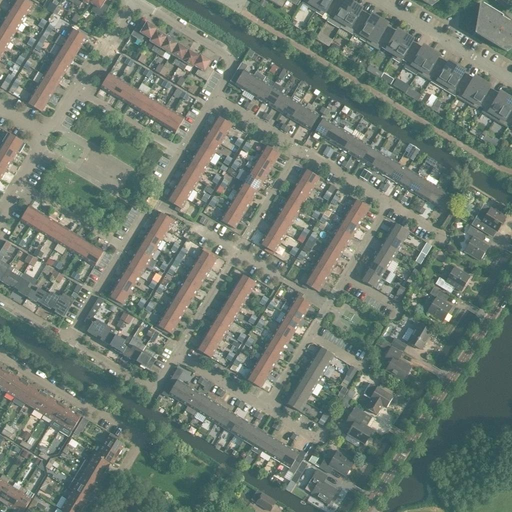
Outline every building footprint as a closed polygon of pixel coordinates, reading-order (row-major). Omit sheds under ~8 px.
[(33,4),(25,0),(15,0),(12,5),(27,14),(33,4)] [(91,11),(103,18),(109,7),(104,3),(105,0),(90,0),(89,2),(94,5),(91,11)] [(263,0),(261,0),(259,4),(265,8),(268,3),(263,0)] [(269,0),(283,8),(287,0),(288,0),(298,6),(301,0),(269,0)] [(303,0),(302,3),(315,11),(321,0),(303,0)] [(323,16),(325,13),(330,16),(339,0),(321,0),(315,11),(323,16)] [(347,0),(345,0),(346,1),(344,0),(339,0),(330,16),(327,21),(340,28),(341,27),(354,4),(347,0)] [(50,2),(47,9),(49,10),(53,13),(57,6),(53,4),(50,2)] [(362,10),(362,9),(354,4),(341,27),(354,35),(366,13),(362,10)] [(479,18),(484,22),(477,33),(477,32),(476,33),(507,51),(511,42),(511,22),(511,23),(503,17),(504,16),(483,4),(483,5),(487,7),(480,18),(479,18)] [(7,14),(22,23),(27,14),(12,5),(7,14)] [(58,16),(62,9),(57,6),(53,13),(58,16)] [(372,15),(371,16),(366,13),(354,35),(366,42),(380,20),(372,15)] [(22,23),(7,14),(1,24),(16,33),(22,23)] [(76,14),(72,21),(77,23),(81,17),(76,14)] [(387,26),(388,24),(380,20),(366,42),(379,50),(381,47),(392,29),(387,26)] [(146,36),(151,39),(157,30),(158,28),(147,22),(143,27),(138,24),(131,35),(143,42),(146,36)] [(0,25),(0,35),(10,42),(16,33),(1,24),(0,25)] [(87,37),(72,28),(66,38),(81,47),(87,37)] [(303,31),(312,36),(315,31),(311,28),(310,30),(306,28),(303,31)] [(381,47),(394,54),(406,35),(398,30),(397,32),(392,29),(381,47)] [(155,45),(152,50),(157,54),(167,37),(157,30),(151,39),(150,41),(155,45)] [(10,42),(0,35),(0,48),(5,51),(10,42)] [(394,54),(392,58),(400,63),(402,59),(407,62),(418,44),(413,41),(414,40),(406,35),(394,54)] [(163,57),(166,51),(171,54),(178,43),(167,37),(157,54),(163,57)] [(61,47),(75,56),(81,47),(66,38),(61,47)] [(330,48),(338,52),(341,47),(334,42),(330,48)] [(176,58),(173,63),(179,67),(189,50),(178,43),(171,54),(176,58)] [(423,46),(423,47),(418,44),(407,62),(419,70),(420,70),(431,51),(423,46)] [(55,56),(70,65),(75,56),(61,47),(55,56)] [(193,68),(194,66),(194,65),(199,56),(189,50),(179,67),(184,70),(188,64),(193,68)] [(439,57),(439,56),(431,51),(420,70),(419,70),(417,73),(431,81),(433,78),(443,60),(439,57)] [(142,54),(138,60),(143,63),(147,57),(142,54)] [(201,54),(199,56),(194,65),(194,66),(199,69),(196,74),(207,81),(214,70),(208,66),(212,61),(201,54)] [(50,66),(64,74),(70,65),(55,56),(50,66)] [(356,63),(364,68),(367,64),(359,59),(356,63)] [(449,61),(448,63),(443,60),(433,78),(445,85),(457,66),(449,61)] [(16,62),(13,68),(15,69),(18,71),(21,65),(16,62)] [(159,64),(155,71),(160,74),(164,67),(159,64)] [(245,70),(246,67),(241,64),(235,74),(240,78),(235,85),(245,90),(254,76),(245,70)] [(64,74),(50,66),(44,75),(59,84),(64,74)] [(464,72),(465,71),(457,66),(445,85),(458,93),(469,75),(464,72)] [(164,76),(168,70),(164,67),(160,74),(164,76)] [(373,73),(380,78),(383,72),(376,68),(373,73)] [(110,73),(101,87),(111,93),(120,79),(110,73)] [(383,73),(380,78),(385,81),(388,76),(383,73)] [(59,84),(44,75),(38,84),(53,93),(59,84)] [(458,93),(456,96),(469,104),(483,82),(475,77),(474,78),(469,75),(458,93)] [(254,96),(263,81),(254,76),(245,90),(254,96)] [(181,77),(177,84),(182,87),(186,80),(181,77)] [(120,99),(129,84),(120,79),(111,93),(120,99)] [(5,81),(1,87),(6,90),(10,84),(5,81)] [(264,102),(273,87),(263,81),(254,96),(264,102)] [(479,106),(484,109),(495,91),(490,88),(491,87),(483,82),(469,104),(477,109),(479,106)] [(273,107),(282,92),(284,88),(275,83),(273,87),(264,102),(273,107)] [(53,93),(38,84),(33,93),(48,102),(53,93)] [(129,104),(138,90),(129,84),(120,99),(129,104)] [(402,84),(399,89),(405,92),(408,88),(402,84)] [(409,87),(405,94),(414,99),(417,93),(409,87)] [(138,110),(147,95),(138,90),(129,104),(138,110)] [(484,109),(482,112),(495,120),(508,97),(500,92),(500,94),(495,91),(484,109)] [(282,113),(291,98),(282,92),(273,107),(282,113)] [(27,103),(42,112),(48,102),(33,93),(27,103)] [(147,95),(138,110),(148,116),(157,101),(147,95)] [(508,128),(510,124),(511,120),(511,99),(508,97),(495,120),(508,128)] [(291,118),(300,104),(291,98),(282,113),(291,118)] [(429,99),(426,104),(431,108),(434,103),(429,99)] [(157,101),(148,116),(157,121),(166,107),(157,101)] [(301,124),(310,109),(300,104),(291,118),(301,124)] [(166,107),(157,121),(166,127),(175,112),(166,107)] [(310,130),(319,115),(310,109),(301,124),(310,130)] [(176,133),(185,118),(175,112),(166,127),(176,133)] [(232,125),(218,116),(212,126),(226,135),(232,125)] [(324,118),(315,133),(324,138),(333,124),(324,118)] [(334,144),(343,129),(333,124),(324,138),(334,144)] [(206,135),(221,144),(226,135),(212,126),(206,135)] [(343,150),(352,135),(343,129),(334,144),(343,150)] [(352,155),(361,140),(364,135),(355,130),(352,135),(343,150),(352,155)] [(248,134),(243,131),(237,141),(242,144),(248,134)] [(23,142),(9,133),(3,143),(18,152),(23,142)] [(201,144),(215,153),(221,144),(206,135),(201,144)] [(499,140),(494,137),(490,144),(495,147),(499,140)] [(361,161),(370,146),(361,140),(352,155),(361,161)] [(0,147),(0,153),(12,161),(18,152),(3,143),(0,147)] [(195,153),(210,162),(215,153),(201,144),(195,153)] [(505,144),(501,151),(507,154),(511,148),(505,144)] [(280,154),(266,145),(260,155),(275,164),(280,154)] [(371,166),(380,152),(370,146),(361,161),(371,166)] [(413,146),(407,156),(413,160),(419,150),(413,146)] [(380,172),(389,157),(392,153),(382,147),(380,152),(371,166),(380,172)] [(330,158),(335,150),(331,148),(326,156),(330,158)] [(0,166),(6,170),(12,161),(0,153),(0,166)] [(210,162),(195,153),(189,163),(204,171),(210,162)] [(254,164),(269,173),(275,164),(260,155),(254,164)] [(390,178),(399,163),(389,157),(380,172),(390,178)] [(353,161),(350,159),(348,162),(345,167),(348,169),(353,161)] [(204,171),(189,163),(184,172),(199,181),(204,171)] [(399,183),(408,169),(399,163),(390,178),(399,183)] [(249,173),(263,182),(269,173),(254,164),(249,173)] [(320,178),(305,169),(300,178),(314,187),(320,178)] [(408,189),(417,174),(408,169),(399,183),(408,189)] [(369,176),(371,176),(373,173),(368,171),(367,174),(364,179),(367,180),(369,176)] [(419,171),(417,174),(408,189),(417,194),(426,180),(428,176),(419,171)] [(199,181),(184,172),(178,181),(193,190),(199,181)] [(243,182),(258,191),(263,182),(249,173),(243,182)] [(294,187),(309,196),(314,187),(300,178),(294,187)] [(427,200),(436,185),(426,180),(417,194),(427,200)] [(193,190),(178,181),(173,190),(187,199),(193,190)] [(258,191),(243,182),(237,192),(252,201),(258,191)] [(336,188),(331,185),(326,194),(331,197),(336,188)] [(436,206),(445,191),(436,185),(427,200),(436,206)] [(207,186),(204,190),(211,194),(214,190),(207,186)] [(289,196),(303,205),(309,196),(294,187),(289,196)] [(175,209),(179,212),(187,199),(173,190),(167,200),(177,206),(175,209)] [(446,211),(450,204),(455,208),(461,197),(456,194),(454,196),(445,191),(436,206),(446,211)] [(252,201),(237,192),(232,201),(247,210),(252,201)] [(320,203),(325,206),(331,197),(326,194),(320,203)] [(303,205),(289,196),(283,206),(298,215),(303,205)] [(370,208),(355,199),(349,209),(364,218),(370,208)] [(247,210),(232,201),(226,210),(241,219),(247,210)] [(29,206),(20,221),(30,226),(39,212),(29,206)] [(298,215),(283,206),(277,215),(292,224),(298,215)] [(491,208),(482,222),(476,218),(472,224),(484,232),(487,226),(498,232),(507,217),(491,208)] [(344,218),(358,227),(364,218),(349,209),(344,218)] [(220,220),(235,229),(241,219),(226,210),(220,220)] [(39,232),(48,217),(39,212),(30,226),(39,232)] [(176,218),(172,215),(170,218),(160,212),(154,222),(169,231),(176,218)] [(292,224),(277,215),(272,224),(286,233),(292,224)] [(209,220),(203,216),(199,222),(206,226),(209,220)] [(48,217),(39,232),(49,238),(58,223),(48,217)] [(338,227),(353,236),(358,227),(344,218),(338,227)] [(148,231),(163,240),(169,231),(154,222),(148,231)] [(58,243),(67,229),(58,223),(49,238),(58,243)] [(409,232),(395,223),(389,233),(403,241),(409,232)] [(286,233),(272,224),(266,233),(281,242),(286,233)] [(332,236),(347,245),(353,236),(338,227),(332,236)] [(480,261),(488,249),(489,246),(479,240),(482,234),(471,227),(467,233),(473,237),(464,251),(480,261)] [(67,229),(58,243),(67,249),(76,234),(67,229)] [(143,240),(157,249),(163,240),(148,231),(143,240)] [(260,244),(275,253),(281,242),(266,233),(260,244)] [(383,242),(398,251),(403,241),(389,233),(383,242)] [(76,254),(85,240),(76,234),(67,249),(76,254)] [(327,246),(342,255),(347,245),(332,236),(327,246)] [(85,240),(76,254),(86,260),(95,245),(85,240)] [(137,249),(152,258),(157,249),(143,240),(137,249)] [(0,252),(0,258),(2,259),(11,244),(7,241),(0,252)] [(378,251),(392,260),(398,251),(383,242),(378,251)] [(421,252),(426,255),(432,245),(427,243),(421,252)] [(95,266),(104,251),(95,245),(86,260),(95,266)] [(342,255),(327,246),(321,255),(336,264),(342,255)] [(152,258),(137,249),(131,259),(146,268),(152,258)] [(217,259),(202,250),(196,260),(211,269),(217,259)] [(430,258),(434,261),(439,253),(434,250),(430,258)] [(372,260),(387,269),(392,260),(378,251),(372,260)] [(416,261),(421,264),(426,255),(421,252),(416,261)] [(29,255),(25,261),(29,264),(33,257),(29,255)] [(336,264),(321,255),(316,264),(330,273),(336,264)] [(34,267),(38,260),(33,257),(29,264),(34,267)] [(0,280),(1,281),(10,266),(0,259),(0,280)] [(146,268),(131,259),(126,268),(141,277),(146,268)] [(191,269),(205,278),(211,269),(196,260),(191,269)] [(366,270),(381,278),(385,281),(391,272),(387,269),(372,260),(366,270)] [(330,273),(316,264),(310,273),(325,282),(330,273)] [(12,272),(14,268),(10,266),(1,281),(10,286),(11,285),(15,288),(21,278),(12,272)] [(455,267),(446,281),(440,278),(436,284),(448,291),(451,285),(462,291),(471,277),(455,267)] [(141,277),(126,268),(120,277),(135,286),(141,277)] [(185,278),(200,287),(205,278),(191,269),(185,278)] [(375,288),(381,278),(366,270),(361,279),(375,288)] [(55,271),(51,277),(56,280),(60,273),(55,271)] [(60,283),(64,276),(60,273),(56,280),(60,283)] [(309,286),(319,292),(325,282),(310,273),(302,286),(307,289),(309,286)] [(256,283),(242,274),(236,284),(250,293),(256,283)] [(135,286),(120,277),(115,286),(130,295),(135,286)] [(425,281),(419,277),(415,284),(420,288),(425,281)] [(19,290),(18,291),(27,297),(32,290),(28,287),(30,283),(21,278),(15,288),(19,290)] [(179,288),(194,296),(200,287),(185,278),(179,288)] [(169,282),(164,279),(159,288),(163,291),(169,282)] [(74,291),(79,294),(83,287),(78,284),(74,291)] [(230,293),(245,302),(250,293),(236,284),(230,293)] [(109,296),(124,305),(130,295),(115,286),(109,296)] [(446,294),(434,287),(430,294),(436,297),(428,312),(444,321),(452,307),(442,300),(446,294)] [(38,288),(36,292),(32,290),(27,297),(37,303),(37,302),(41,304),(48,294),(38,288)] [(194,296),(179,288),(174,297),(189,306),(194,296)] [(394,297),(399,300),(404,292),(399,289),(394,297)] [(52,292),(50,295),(48,294),(41,304),(51,310),(52,308),(54,309),(61,297),(52,292)] [(312,304),(302,298),(304,295),(299,292),(291,305),(306,314),(312,304)] [(64,318),(75,300),(63,293),(61,297),(54,309),(56,310),(55,312),(64,318)] [(224,302),(239,311),(245,302),(230,293),(224,302)] [(91,311),(95,314),(103,300),(99,297),(91,311)] [(189,306),(174,297),(168,306),(183,315),(189,306)] [(219,312),(234,321),(239,311),(224,302),(219,312)] [(286,314),(300,323),(306,314),(291,305),(286,314)] [(183,315),(168,306),(163,315),(177,324),(183,315)] [(96,315),(90,311),(84,322),(91,326),(87,332),(97,337),(98,335),(100,336),(107,325),(98,320),(96,323),(92,321),(96,315)] [(124,312),(120,319),(125,322),(129,315),(124,312)] [(234,321),(219,312),(213,321),(228,330),(234,321)] [(280,323),(295,332),(300,323),(286,314),(280,323)] [(129,324),(133,318),(129,315),(125,322),(129,324)] [(170,336),(171,334),(172,334),(177,324),(163,315),(155,328),(170,336)] [(120,319),(116,326),(121,328),(125,322),(120,319)] [(228,330),(213,321),(207,330),(222,339),(228,330)] [(275,332),(289,341),(295,332),(280,323),(275,332)] [(408,341),(422,350),(426,342),(425,342),(428,338),(429,338),(432,332),(418,324),(408,341)] [(114,334),(116,331),(107,325),(100,336),(102,338),(101,340),(110,345),(116,335),(114,334)] [(151,328),(147,335),(151,338),(155,331),(151,328)] [(222,339),(207,330),(202,339),(217,348),(222,339)] [(156,340),(160,334),(155,331),(151,338),(156,340)] [(289,341),(275,332),(269,342),(284,351),(289,341)] [(128,336),(125,341),(116,335),(110,345),(114,348),(113,349),(123,355),(127,347),(132,339),(128,336)] [(377,344),(386,350),(390,344),(380,338),(377,344)] [(404,351),(407,345),(395,338),(392,344),(404,351)] [(196,349),(211,358),(217,348),(202,339),(196,349)] [(284,351),(269,342),(263,351),(278,360),(284,351)] [(131,350),(127,347),(123,355),(132,360),(133,359),(137,362),(143,351),(134,346),(131,350)] [(335,356),(320,347),(314,356),(329,365),(335,356)] [(408,364),(407,364),(399,359),(402,353),(392,347),(385,358),(391,361),(386,369),(403,380),(401,383),(402,383),(412,366),(408,364)] [(150,361),(152,357),(143,351),(137,362),(141,364),(140,365),(149,371),(154,363),(150,361)] [(278,360),(263,351),(258,360),(272,369),(278,360)] [(308,366),(323,374),(329,365),(314,356),(308,366)] [(272,369),(258,360),(252,369),(267,378),(272,369)] [(303,375),(318,384),(323,374),(308,366),(303,375)] [(351,366),(346,375),(347,375),(346,376),(351,379),(352,378),(352,379),(358,369),(351,366)] [(246,379),(261,388),(267,378),(252,369),(246,379)] [(7,371),(0,381),(0,388),(6,392),(16,376),(7,371)] [(297,384),(312,393),(318,384),(303,375),(297,384)] [(16,376),(6,392),(16,398),(25,382),(16,376)] [(208,392),(214,383),(208,379),(207,381),(204,379),(201,384),(204,386),(203,389),(208,392)] [(175,385),(170,381),(162,394),(168,398),(170,395),(179,400),(188,386),(178,380),(175,385)] [(25,382),(16,398),(25,403),(35,388),(25,382)] [(365,393),(364,395),(371,399),(366,408),(377,415),(382,406),(386,408),(393,397),(391,396),(394,391),(382,383),(379,388),(371,383),(370,384),(365,393)] [(292,393),(307,402),(312,393),(297,384),(292,393)] [(188,386),(179,400),(188,406),(197,391),(188,386)] [(338,396),(343,399),(348,390),(346,388),(344,387),(338,396)] [(35,388),(25,403),(35,409),(44,393),(35,388)] [(345,397),(351,400),(356,392),(350,389),(345,397)] [(197,391),(188,406),(197,412),(206,397),(197,391)] [(44,393),(35,409),(44,415),(53,399),(44,393)] [(286,403),(301,412),(307,402),(292,393),(286,403)] [(206,397),(197,412),(206,417),(215,402),(206,397)] [(53,399),(44,415),(53,420),(63,404),(53,399)] [(338,408),(343,411),(346,406),(348,407),(350,403),(343,399),(338,408)] [(215,402),(206,417),(216,423),(225,408),(215,402)] [(63,404),(53,420),(62,426),(72,410),(63,404)] [(365,443),(373,430),(360,423),(366,413),(355,407),(347,421),(353,425),(348,433),(365,443)] [(225,408),(216,423),(225,429),(234,414),(225,408)] [(72,432),(82,416),(72,410),(62,426),(72,432)] [(329,416),(324,413),(319,423),(323,425),(329,416)] [(234,414),(225,429),(235,434),(244,420),(234,414)] [(82,432),(89,420),(84,417),(76,429),(81,431),(82,432)] [(244,420),(235,434),(244,440),(253,425),(244,420)] [(7,425),(2,433),(6,436),(11,427),(7,425)] [(253,425),(244,440),(253,446),(262,431),(253,425)] [(10,438),(15,429),(11,427),(6,436),(10,438)] [(262,431),(253,446),(251,449),(260,455),(262,451),(271,436),(262,431)] [(125,445),(109,436),(103,445),(119,455),(125,445)] [(271,436),(262,451),(272,457),(281,442),(271,436)] [(281,442),(272,457),(281,462),(290,447),(281,442)] [(43,444),(40,450),(45,453),(49,448),(43,444)] [(73,452),(76,448),(68,444),(65,448),(69,450),(73,452)] [(23,449),(17,445),(12,453),(18,457),(23,449)] [(98,454),(95,453),(114,464),(119,455),(103,445),(98,454)] [(302,460),(305,456),(290,447),(281,462),(290,468),(288,471),(294,474),(298,468),(302,460)] [(31,454),(25,451),(22,456),(28,459),(31,454)] [(346,476),(354,462),(338,452),(337,451),(332,460),(326,456),(319,467),(330,474),(334,468),(346,475),(346,476)] [(111,463),(113,464),(114,464),(95,453),(90,462),(105,472),(111,463)] [(313,455),(309,461),(315,465),(319,458),(313,455)] [(58,468),(60,464),(51,459),(48,463),(53,465),(58,468)] [(105,472),(90,462),(86,460),(80,469),(100,481),(105,472)] [(302,460),(298,468),(304,471),(308,464),(302,460)] [(100,481),(80,469),(74,479),(78,481),(94,491),(100,481)] [(317,470),(306,489),(329,503),(337,490),(324,482),(327,476),(317,470)] [(7,484),(10,479),(6,477),(0,487),(0,500),(3,503),(13,487),(7,484)] [(94,491),(78,481),(73,490),(88,500),(94,491)] [(21,486),(19,491),(13,487),(3,503),(13,508),(25,488),(21,486)] [(18,511),(23,511),(34,494),(25,488),(13,508),(18,511)] [(88,500),(73,490),(67,500),(83,509),(88,500)] [(270,511),(276,502),(263,494),(257,503),(270,511)] [(81,511),(83,509),(67,500),(62,497),(56,506),(64,511),(66,511),(81,511)] [(38,502),(35,506),(37,507),(44,511),(47,507),(38,502)]
